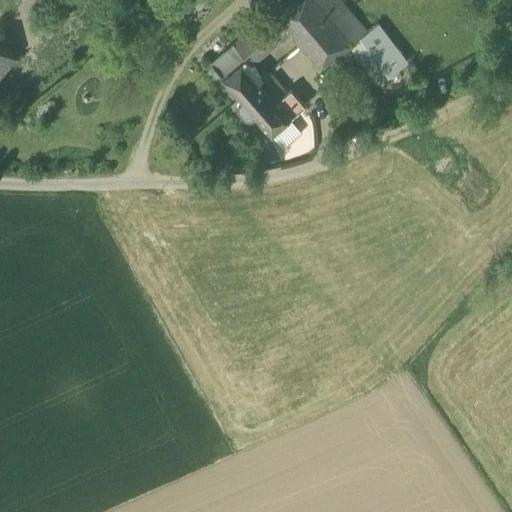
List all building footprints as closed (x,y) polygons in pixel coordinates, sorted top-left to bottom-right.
[(318,0),(290,0),(274,12),(286,26),(301,45),(335,20),(318,0)] [(318,0),(335,20),(349,10),(340,0),(318,0)] [(349,10),(335,20),(354,42),(350,45),(380,81),(407,62),(395,46),(394,47),(377,24),(367,32),(349,10)] [(240,97),(258,81),(243,63),(246,60),(247,60),(286,26),(274,12),(253,28),(211,63),(213,65),(212,71),(217,76),(222,76),(240,97)] [(320,67),(350,45),(354,42),(335,20),(301,45),(320,67)] [(0,76),(17,57),(0,44),(0,76)] [(262,77),(247,60),(246,60),(243,63),(258,81),(262,77)] [(262,77),(258,81),(290,118),(305,105),(291,89),(286,92),(269,71),(262,77)] [(271,134),(290,118),(258,81),(240,97),(241,98),(239,102),(240,107),(242,111),(245,114),(251,115),(254,114),(271,134)]
